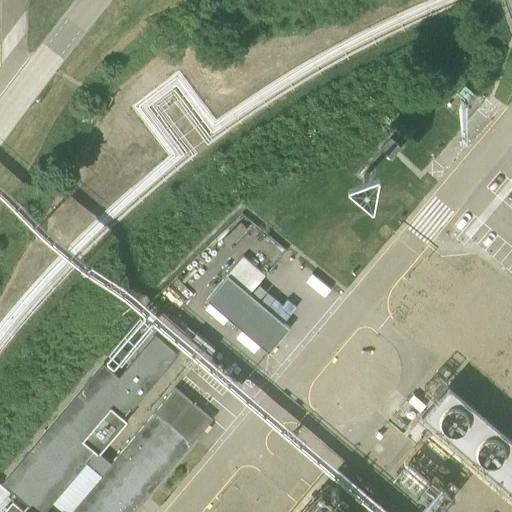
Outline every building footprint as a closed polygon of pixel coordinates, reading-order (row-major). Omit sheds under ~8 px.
[(290,328),(228,275),(207,300),(269,353),(290,328)] [(44,511),(88,461),(102,474),(69,511),(133,511),(212,419),(175,388),(112,463),(100,453),(128,420),(124,416),(131,408),(132,409),(179,353),(156,333),(119,376),(106,365),(3,482),(37,511),(44,511)] [(224,381),(231,387),(238,380),(230,373),(224,381)] [(511,489),(511,437),(450,385),(424,415),(511,489)] [(421,386),(416,391),(430,403),(434,398),(421,386)]
